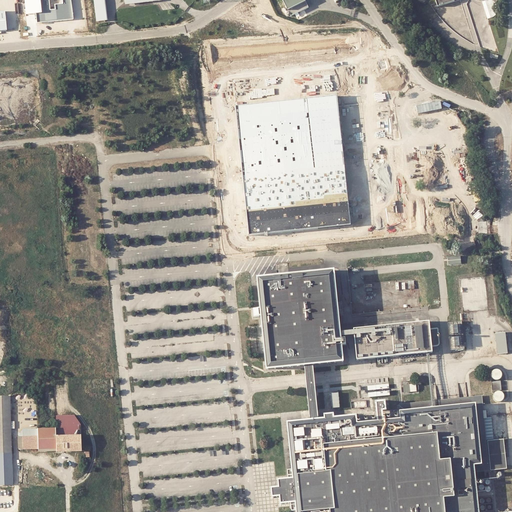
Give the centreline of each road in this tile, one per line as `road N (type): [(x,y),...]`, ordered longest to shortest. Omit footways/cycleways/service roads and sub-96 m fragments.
road 1 (unclassified): [(363,0),(421,80),(504,123),(504,244),(511,284)]
road 2 (unclassified): [(0,48),(187,29),(234,0)]
